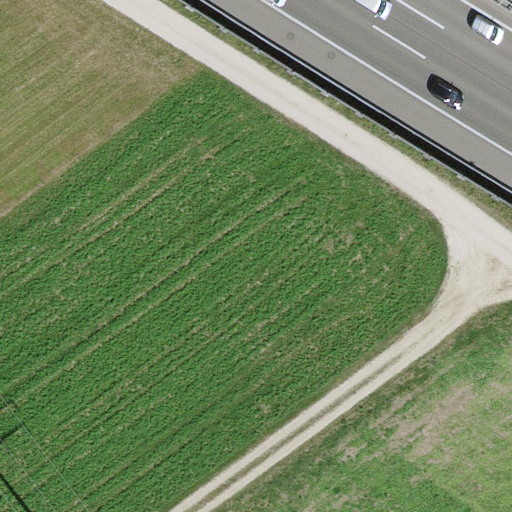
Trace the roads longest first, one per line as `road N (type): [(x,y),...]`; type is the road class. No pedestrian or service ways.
road 1 (track): [(511,250),(129,0)]
road 2 (track): [(188,511),(511,273)]
road 3 (motorway): [(364,0),(511,90)]
